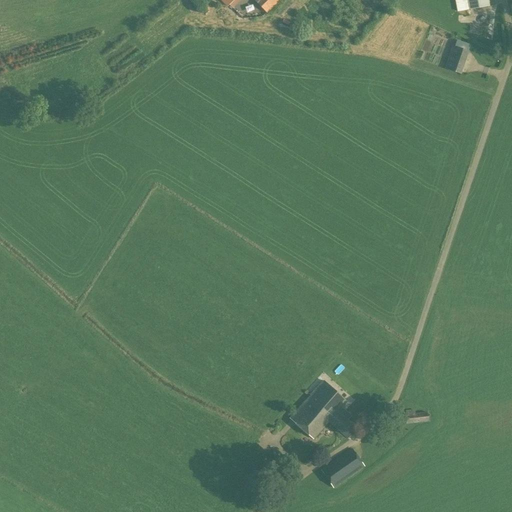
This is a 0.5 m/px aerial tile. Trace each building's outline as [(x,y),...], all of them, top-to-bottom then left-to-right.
[(253,0),(266,14),(280,0),(253,0)] [(489,6),(487,0),(454,0),(457,12),(489,6)] [(460,74),(468,51),(452,46),(445,69),(460,74)] [(323,381),(305,401),(290,419),(313,439),(328,422),(347,439),(355,430),(336,412),(345,401),(323,381)] [(414,414),(405,415),(404,415),(405,425),(428,422),(427,412),(414,414)] [(333,489),(364,467),(352,448),(320,470),(333,489)]
